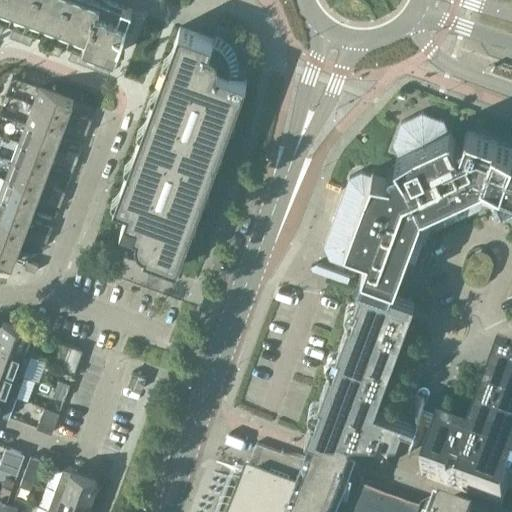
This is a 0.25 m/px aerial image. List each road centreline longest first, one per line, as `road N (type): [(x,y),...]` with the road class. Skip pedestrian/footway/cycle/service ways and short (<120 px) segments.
road 1 (tertiary): [(163,511),(293,159)]
road 2 (residential): [(48,294),(110,116)]
road 3 (residential): [(510,249),(491,235),(467,235),(444,261),(453,294),(486,305)]
road 4 (tertiary): [(322,29),(293,159)]
road 5 (tertiary): [(293,159),(350,42)]
